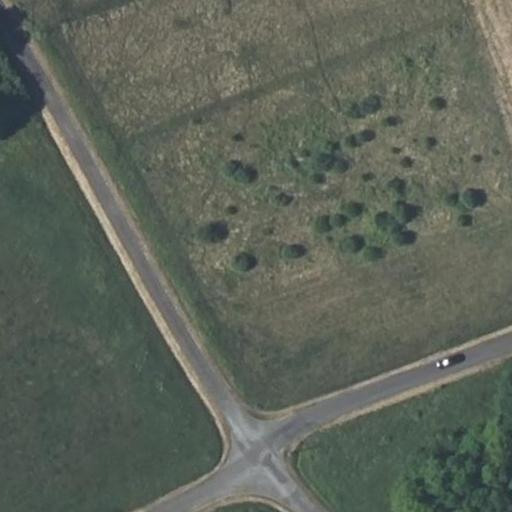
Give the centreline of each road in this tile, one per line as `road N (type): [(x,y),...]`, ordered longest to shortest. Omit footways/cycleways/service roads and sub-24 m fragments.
road 1 (unclassified): [(258,455),(0,11)]
road 2 (unclassified): [(511,342),(283,428),(258,455)]
